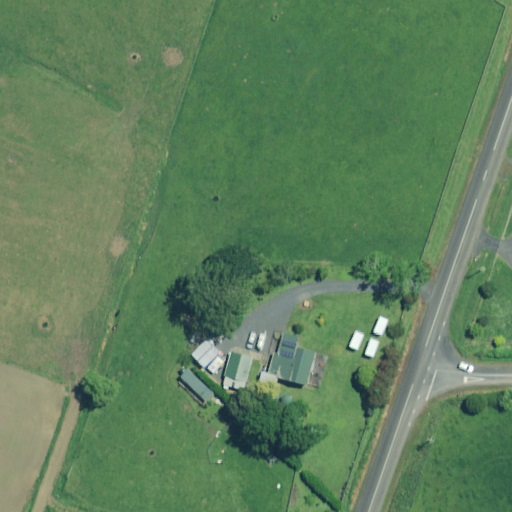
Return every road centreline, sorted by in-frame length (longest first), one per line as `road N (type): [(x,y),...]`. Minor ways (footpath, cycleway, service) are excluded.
road 1 (unclassified): [(418,372),(511,102)]
road 2 (unclassified): [(370,511),(418,372)]
